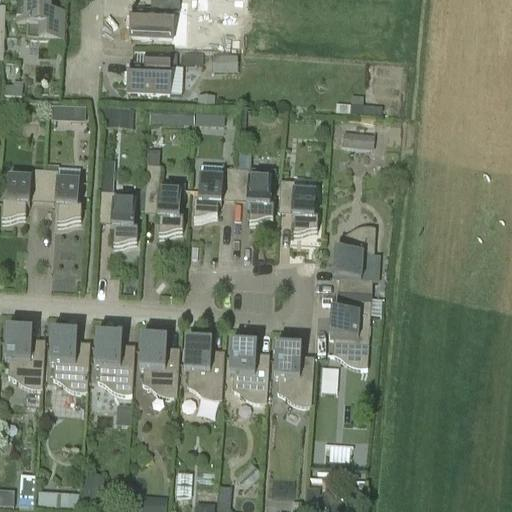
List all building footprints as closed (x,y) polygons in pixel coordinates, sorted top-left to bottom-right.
[(17,0),(16,29),(27,29),(26,43),(62,45),(64,16),(50,15),(50,0),(17,0)] [(131,13),(129,41),(172,43),(173,16),(178,16),(179,3),(155,2),(155,14),(131,13)] [(125,80),(124,91),(127,91),(127,97),(169,99),(181,99),(182,73),(176,73),(176,60),(150,59),(149,70),(134,69),(128,69),(128,80),(125,80)] [(238,59),(212,59),(212,75),(238,75),(238,59)] [(200,98),(199,110),(213,111),(214,99),(200,98)] [(71,111),(71,123),(85,123),(85,112),(71,111)] [(112,113),(111,131),(128,132),(129,114),(112,113)] [(184,116),(184,130),(194,130),(194,116),(184,116)] [(196,116),(196,130),(210,131),(210,117),(196,116)] [(346,128),(344,151),(371,154),(373,131),(346,128)] [(195,207),(193,226),(195,226),(197,226),(198,226),(200,226),(201,226),(203,225),(205,225),(205,224),(207,224),(208,223),(210,223),(211,223),(213,222),(215,222),(216,222),(217,222),(218,210),(221,211),(221,206),(222,200),(234,201),(234,200),(235,197),(236,174),(233,174),(226,174),(224,173),(224,170),(201,169),(200,179),(200,182),(198,207),(195,207)] [(147,170),(144,213),(157,214),(156,225),(159,225),(158,242),(161,242),(164,242),(167,242),(169,241),(172,240),(175,239),(179,238),(182,238),(183,223),(179,222),(181,199),(184,199),(185,189),(159,187),(161,171),(147,170)] [(234,200),(234,201),(247,201),(246,212),(250,212),(249,230),(250,230),(252,230),(254,230),(255,229),(257,229),(258,229),(260,228),(261,227),(263,227),(264,227),(266,226),(267,226),(269,226),(270,226),(272,226),(273,212),(276,175),(250,173),(250,175),(236,174),(235,197),(234,200)] [(3,208),(2,227),(3,227),(5,227),(6,227),(8,227),(10,227),(11,226),(13,226),(15,225),(16,224),(18,224),(19,224),(21,224),(22,223),(24,223),(25,223),(26,212),(29,212),(30,201),(43,202),(44,175),(30,174),(30,185),(8,183),(6,208),(3,208)] [(44,175),(43,202),(55,202),(55,213),(58,213),(57,231),(59,231),(60,231),(62,231),(63,230),(65,230),(67,230),(68,229),(70,229),(71,228),(73,228),(74,227),(76,227),(77,227),(79,227),(81,227),(81,213),(78,213),(79,188),(57,186),(58,176),(44,175)] [(101,183),(100,197),(113,198),(114,184),(101,183)] [(280,186),(279,212),(291,213),(291,224),(294,224),(293,242),(300,241),(305,240),(308,239),(311,238),(314,237),(317,237),(318,223),(314,223),(316,198),(294,197),(294,187),(280,186)] [(100,197),(98,223),(111,224),(110,235),(114,235),(113,252),(116,252),(119,252),(122,251),(125,251),(127,249),(130,249),(133,248),(136,248),(137,234),(134,234),(136,199),(113,198),(100,197)] [(334,258),(333,281),(338,281),(337,298),(341,298),(356,299),(356,306),(371,307),(375,234),(370,232),(364,232),(359,233),(353,236),(350,238),(347,240),(343,241),(340,242),(339,258),(334,258)] [(330,322),(329,345),(334,345),(333,361),(337,363),(340,365),(344,367),(347,370),(352,373),(357,374),(362,374),(367,374),(370,321),(371,307),(356,306),(356,299),(341,298),(341,306),(337,305),(336,322),(330,322)] [(6,337),(4,365),(9,365),(8,382),(9,382),(11,383),(13,384),(14,384),(16,385),(17,386),(18,387),(20,389),(21,390),(22,391),(24,392),(25,392),(26,393),(28,394),(29,394),(31,394),(32,395),(34,395),(36,395),(37,395),(39,395),(40,395),(42,394),(45,346),(32,345),(32,339),(23,338),(6,337)] [(51,340),(49,368),(54,368),(53,384),(54,385),(56,386),(57,386),(59,387),(60,388),(62,389),(63,390),(64,391),(65,392),(67,393),(68,394),(69,395),(71,396),(72,396),(74,397),(75,397),(77,397),(78,398),(80,398),(82,398),(83,398),(85,398),(86,397),(87,397),(88,386),(90,348),(77,348),(77,342),(68,341),(51,340)] [(96,343),(94,371),(98,371),(97,387),(99,388),(101,388),(102,389),(104,390),(105,391),(107,392),(108,393),(109,394),(110,395),(112,396),(113,397),(114,398),(116,399),(117,399),(119,400),(120,400),(122,400),(124,400),(125,401),(127,401),(128,401),(130,400),(131,400),(132,400),(132,392),(135,351),(122,350),(122,344),(112,344),(96,343)] [(140,345),(139,373),(143,374),(142,390),(144,390),(146,391),(147,392),(149,393),(150,394),(152,395),(153,396),(154,397),(155,398),(156,398),(157,399),(158,400),(160,401),(161,401),(163,402),(164,402),(166,403),(167,403),(169,403),(170,403),(172,403),(174,403),(175,403),(177,403),(180,354),(166,353),(167,347),(157,346),(140,345)] [(185,348),(183,376),(188,377),(187,393),(189,393),(190,394),(192,395),(194,396),(195,397),(197,398),(198,399),(200,400),(201,402),(202,402),(204,403),(205,404),(207,405),(208,405),(210,405),(211,406),(213,406),(214,406),(216,406),(218,406),(219,406),(221,406),(223,386),(224,357),(211,356),(212,350),(185,348)] [(230,351),(228,379),(233,379),(232,396),(234,396),(235,397),(237,398),(238,398),(240,399),(241,400),(242,401),(244,403),(246,404),(247,405),(248,406),(250,407),(251,407),(253,408),(254,408),(256,409),(257,409),(259,409),(261,409),(262,409),(264,409),(265,409),(266,408),(269,360),(256,359),(256,353),(247,352),(230,351)] [(275,354),(273,382),(278,382),(277,398),(278,399),(280,400),(282,400),(283,401),(285,402),(286,403),(288,404),(289,406),(290,407),(292,408),(293,409),(294,409),(296,410),(297,411),(299,411),(300,411),(302,412),(304,412),(305,412),(307,412),(308,412),(310,411),(311,411),(314,362),(301,362),(301,355),(292,355),(275,354)] [(331,464),(351,464),(351,448),(331,448),(331,464)] [(252,470),(238,484),(245,492),(259,478),(252,470)] [(86,479),(82,511),(99,511),(103,481),(86,479)] [(20,481),(19,510),(34,511),(35,482),(20,481)] [(219,491),(218,503),(230,504),(231,492),(219,491)] [(327,493),(317,502),(326,511),(343,511),(352,505),(344,495),(335,503),(327,493)] [(39,497),(38,511),(78,511),(79,499),(39,497)] [(144,502),(142,511),(165,511),(166,504),(144,502)]
